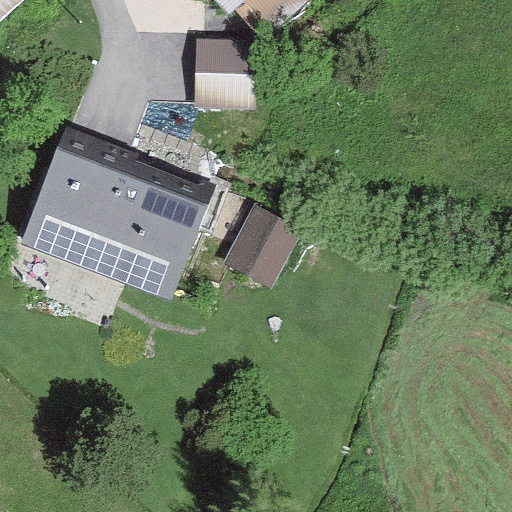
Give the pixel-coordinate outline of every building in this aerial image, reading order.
[(0,0),(0,37),(41,0),(0,0)] [(202,0),(227,27),(256,0),(202,0)] [(190,122),(257,123),(259,51),(191,50),(190,122)] [(32,257),(175,313),(227,183),(84,126),(32,257)] [(267,296),(302,239),(254,210),(220,267),(267,296)]
